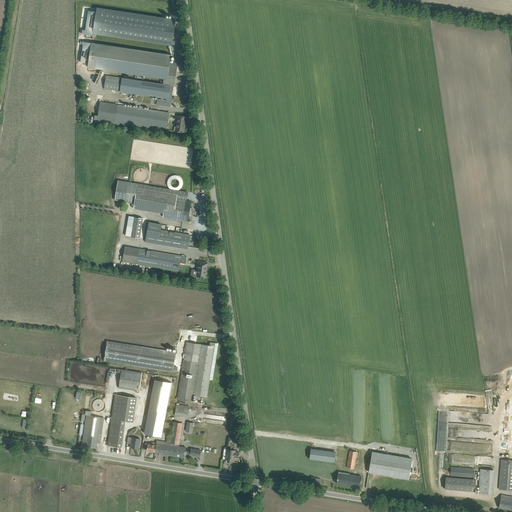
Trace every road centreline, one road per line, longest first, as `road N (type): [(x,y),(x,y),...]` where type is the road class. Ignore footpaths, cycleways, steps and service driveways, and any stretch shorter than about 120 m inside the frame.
road 1 (tertiary): [(255,481),(184,0)]
road 2 (unclassified): [(255,481),(0,441)]
road 3 (unclassified): [(437,511),(255,481)]
